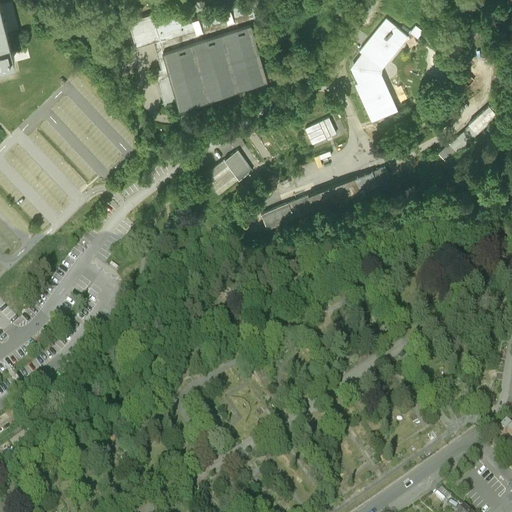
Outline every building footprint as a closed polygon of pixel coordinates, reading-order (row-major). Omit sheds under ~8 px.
[(0,0),(0,56),(13,53),(0,0)] [(135,41),(153,36),(160,64),(153,67),(163,99),(175,95),(177,102),(266,77),(250,22),(262,18),(256,0),(241,0),(183,17),(180,7),(154,14),(152,10),(128,17),(135,41)] [(362,52),(350,65),(358,82),(355,83),(372,121),(397,109),(388,89),(389,89),(387,84),(386,84),(380,72),(381,67),(390,56),(391,56),(395,52),(394,51),(408,35),(386,17),(359,50),(362,52)] [(415,24),(410,31),(417,37),(422,30),(415,24)] [(456,151),(497,116),(489,106),(468,124),(470,126),(450,144),(452,146),(441,155),(445,160),(456,150),(456,151)] [(330,115),(305,126),(313,143),(338,132),(330,115)] [(252,172),(238,151),(204,174),(218,195),(252,172)] [(372,173),(378,188),(388,185),(386,181),(389,180),(385,168),(372,173)] [(372,173),(357,179),(362,195),(378,188),(372,173)] [(357,179),(308,197),(314,212),(314,213),(362,195),(357,179)] [(308,197),(307,197),(261,214),(267,230),(314,212),(308,197)] [(511,431),(509,434),(506,431),(500,438),(504,441),(506,438),(511,442),(511,431)]
